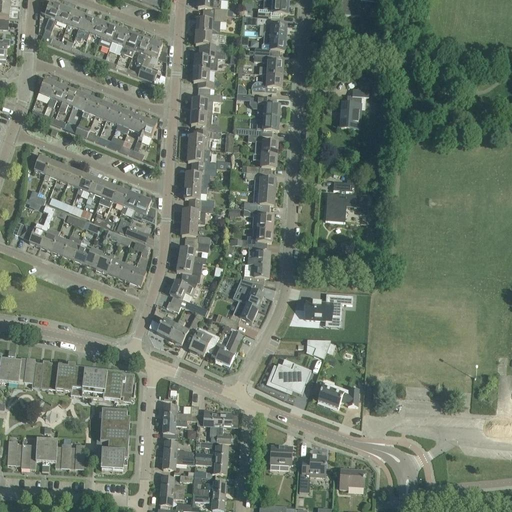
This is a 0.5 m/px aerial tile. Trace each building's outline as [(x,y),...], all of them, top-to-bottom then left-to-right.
[(153,0),(143,0),(143,3),(158,9),(160,2),(153,0)] [(214,11),(214,17),(230,18),(230,12),(220,11),(220,0),(198,0),(198,10),(214,11)] [(341,0),(340,17),(350,17),(359,18),(361,2),(381,4),(381,0),(341,0)] [(257,19),(270,20),(270,18),(279,18),(279,16),(287,16),(288,3),(273,2),(265,2),(263,1),(262,12),(258,12),(258,14),(257,14),(257,19)] [(56,23),(62,8),(50,4),(44,2),(40,14),(46,16),(45,18),(49,20),(45,31),(45,32),(41,42),(50,46),(52,40),(50,40),(51,37),(51,36),(56,23)] [(10,6),(0,5),(0,18),(9,19),(10,6)] [(56,23),(68,27),(73,13),(62,8),(56,23)] [(84,17),(73,13),(68,27),(79,31),(84,17)] [(214,17),(211,16),(211,22),(197,21),(196,34),(219,35),(219,23),(227,24),(227,23),(231,23),(231,18),(230,18),(214,17)] [(84,33),(90,35),(95,21),(84,17),(79,31),(75,41),(81,43),(84,33)] [(270,26),(270,20),(257,19),(256,26),(264,27),(264,38),(285,40),(286,28),(270,26)] [(9,22),(0,20),(0,31),(8,32),(9,22)] [(101,40),(107,25),(95,21),(90,35),(101,40)] [(118,30),(107,25),(101,40),(99,46),(110,50),(118,30)] [(129,34),(118,30),(110,50),(121,55),(129,34)] [(140,38),(129,34),(121,55),(132,59),(134,52),(135,53),(140,38)] [(218,48),(219,35),(196,34),(196,47),(201,47),(200,53),(225,55),(225,48),(218,48)] [(55,38),(51,36),(51,37),(50,40),(52,40),(50,46),(59,49),(61,44),(61,43),(54,40),(55,38)] [(137,66),(138,67),(142,68),(151,42),(140,38),(135,53),(139,54),(137,60),(139,62),(137,66)] [(284,53),(285,40),(264,38),(263,46),(262,47),(261,50),(263,51),(255,51),(254,57),(267,57),(267,52),(284,53)] [(0,46),(0,62),(6,63),(6,61),(7,57),(7,48),(10,48),(10,41),(2,41),(2,43),(2,47),(0,46)] [(66,46),(61,44),(59,49),(70,53),(72,49),(73,44),(67,42),(66,46)] [(166,65),(167,50),(167,49),(163,47),(151,42),(142,68),(139,75),(138,79),(153,85),(157,76),(147,72),(152,59),(157,61),(166,65)] [(81,58),(92,62),(94,57),(85,54),(88,45),(87,44),(83,53),(81,58)] [(83,53),(72,49),(70,53),(81,58),(83,53)] [(194,71),(209,72),(218,73),(218,61),(224,61),(225,55),(200,53),(200,59),(195,58),(194,71)] [(92,62),(104,66),(105,62),(106,61),(94,57),(92,62)] [(116,66),(106,61),(105,62),(104,66),(115,70),(117,66),(116,66)] [(259,76),(262,76),(282,78),(283,64),(268,63),(268,69),(260,69),(259,76)] [(128,71),(117,66),(115,70),(126,75),(128,71)] [(138,79),(139,75),(136,73),(128,71),(126,75),(138,79)] [(199,84),(198,90),(210,91),(213,91),(214,91),(214,84),(208,84),(209,72),(194,71),(193,84),(199,84)] [(282,78),(262,76),(262,85),(260,84),(258,84),(256,84),(254,86),(252,87),(252,88),(252,94),(276,96),(277,90),(281,90),(282,78)] [(359,77),(358,85),(362,86),(369,86),(373,86),(374,86),(383,87),(383,78),(359,77)] [(39,95),(51,100),(57,85),(45,81),(39,95)] [(51,100),(48,108),(53,110),(56,102),(61,104),(67,90),(57,85),(51,100)] [(68,106),(73,109),(79,94),(67,90),(61,104),(58,112),(64,115),(68,106)] [(193,101),(192,114),(212,115),(212,114),(213,114),(214,104),(222,104),(223,98),(213,97),(213,91),(210,91),(198,90),(198,96),(197,102),(193,101)] [(342,105),(341,130),(351,130),(359,131),(361,107),(362,99),(368,100),(369,93),(363,92),(358,92),(353,92),(353,98),(347,98),(347,106),(342,105)] [(73,109),(84,113),(90,99),(79,94),(73,109)] [(90,99),(84,113),(82,119),(87,121),(90,115),(95,117),(101,103),(90,99)] [(258,107),(257,119),(279,120),(279,107),(275,107),(275,101),(266,101),(251,100),(250,106),(258,107)] [(112,108),(101,103),(95,117),(106,122),(112,108)] [(112,108),(106,122),(117,126),(123,112),(112,108)] [(32,118),(42,122),(44,117),(32,112),(32,118)] [(135,117),(123,112),(117,126),(115,131),(126,135),(128,130),(129,131),(135,117)] [(192,114),(191,127),(195,127),(195,133),(218,135),(219,128),(212,127),(211,127),(212,115),(192,114)] [(44,117),(42,122),(53,126),(54,121),(44,117)] [(146,121),(135,117),(129,131),(140,135),(146,121)] [(279,120),(257,119),(256,131),(248,130),(248,137),(261,138),(261,132),(278,133),(279,120)] [(53,126),(65,131),(67,126),(55,121),(53,126)] [(157,126),(146,121),(140,135),(139,138),(138,141),(143,143),(145,137),(151,140),(157,126)] [(75,135),(77,130),(67,126),(65,131),(75,135)] [(75,135),(86,140),(89,134),(90,132),(79,127),(77,130),(75,135)] [(190,138),(189,151),(210,153),(210,152),(209,152),(210,140),(219,141),(219,135),(195,133),(195,139),(190,138)] [(100,139),(89,134),(86,140),(98,144),(100,139)] [(261,144),(261,138),(248,137),(248,143),(256,144),(255,156),(276,157),(277,145),(263,144),(261,144)] [(98,144),(109,148),(111,143),(100,139),(98,144)] [(122,148),(111,143),(109,148),(120,153),(122,148)] [(137,143),(136,147),(133,152),(131,158),(142,162),(144,157),(137,154),(141,144),(137,143)] [(133,152),(122,148),(120,153),(131,158),(133,152)] [(210,153),(189,151),(188,164),(192,164),(192,170),(216,172),(216,166),(209,165),(209,159),(210,153)] [(276,170),(276,157),(255,156),(253,156),(253,162),(261,162),(261,169),(276,170)] [(34,172),(45,177),(51,163),(40,158),(34,172)] [(51,163),(45,177),(44,181),(48,183),(50,179),(56,181),(62,167),(51,163)] [(56,181),(68,186),(73,172),(62,167),(56,181)] [(215,178),(216,172),(192,170),(192,176),(187,175),(186,188),(206,189),(209,190),(210,177),(215,178)] [(73,172),(68,186),(79,190),(77,195),(84,176),(73,172)] [(254,181),(254,193),(274,194),(275,182),(271,181),(271,176),(259,175),(243,174),(244,179),(245,179),(245,181),(254,181)] [(96,181),(84,176),(77,195),(81,197),(84,192),(90,195),(96,181)] [(107,185),(96,181),(90,195),(88,200),(93,201),(95,197),(101,199),(107,185)] [(101,199),(112,204),(118,190),(107,185),(101,199)] [(352,186),(337,185),(334,185),(333,192),(351,194),(352,186)] [(189,201),(189,207),(213,209),(213,202),(199,201),(199,195),(206,196),(206,189),(186,188),(185,201),(189,201)] [(112,204),(123,208),(129,194),(118,190),(112,204)] [(34,204),(35,204),(37,198),(39,195),(33,192),(32,193),(29,202),(34,204)] [(274,194),(254,193),(253,193),(260,194),(259,207),(274,208),(274,194)] [(140,199),(129,194),(123,208),(124,208),(121,215),(125,217),(128,210),(135,213),(140,199)] [(367,215),(367,210),(368,199),(328,196),(328,197),(329,197),(328,206),(327,206),(326,223),(345,224),(346,208),(360,209),(360,214),(367,215)] [(46,201),(37,198),(35,204),(43,207),(46,201)] [(152,203),(140,199),(135,213),(133,216),(143,220),(143,221),(155,226),(156,211),(149,209),(152,203)] [(58,210),(61,203),(52,200),(49,206),(58,210)] [(61,203),(58,210),(69,214),(72,208),(61,203)] [(183,212),(183,225),(197,226),(205,227),(206,214),(212,215),(213,209),(189,207),(189,213),(183,212)] [(25,227),(21,239),(30,242),(29,244),(40,249),(48,230),(53,218),(55,211),(47,208),(43,213),(47,214),(43,227),(37,224),(35,230),(25,227)] [(72,208),(69,214),(81,219),(83,212),(72,208)] [(229,218),(230,218),(229,221),(234,221),(234,218),(240,218),(240,211),(229,211),(229,218)] [(253,230),(272,231),(273,219),(269,218),(269,213),(257,212),(244,211),(243,217),(253,218),(252,230),(253,230)] [(83,212),(81,219),(90,222),(92,216),(83,212)] [(75,226),(77,220),(69,217),(67,223),(75,226)] [(103,227),(105,221),(97,218),(94,224),(103,227)] [(77,220),(75,226),(86,231),(88,225),(77,220)] [(105,221),(103,227),(112,231),(114,225),(105,221)] [(86,231),(97,235),(99,229),(88,225),(86,231)] [(196,239),(197,226),(183,225),(182,238),(196,239)] [(116,233),(125,236),(128,230),(119,227),(116,233)] [(128,230),(125,236),(137,241),(140,233),(129,228),(128,230)] [(54,232),(48,230),(40,249),(51,253),(57,239),(59,235),(54,232)] [(249,249),(265,250),(267,250),(267,244),(271,245),(272,231),(253,230),(253,238),(247,238),(247,242),(241,242),(241,243),(236,242),(235,248),(240,248),(249,249)] [(108,242),(109,240),(112,234),(106,232),(103,239),(108,242)] [(119,244),(122,238),(112,234),(109,240),(119,244)] [(67,244),(57,239),(51,253),(62,258),(70,238),(67,244)] [(81,242),(70,238),(62,258),(73,262),(81,244),(81,242)] [(131,242),(122,238),(119,244),(129,248),(131,242)] [(92,249),(81,244),(73,262),(85,267),(91,250),(92,249)] [(142,253),(145,247),(136,244),(133,250),(142,253)] [(208,255),(209,246),(197,245),(197,253),(208,255)] [(150,249),(145,247),(142,253),(141,256),(147,259),(148,255),(150,249)] [(264,255),(265,250),(249,249),(249,254),(248,260),(247,267),(270,268),(271,255),(264,255)] [(91,250),(85,267),(96,271),(102,257),(102,255),(91,250)] [(178,262),(200,266),(203,266),(206,267),(207,260),(194,258),(195,252),(181,250),(178,262)] [(96,271),(107,276),(114,257),(110,256),(108,260),(102,257),(96,271)] [(114,257),(107,276),(118,280),(124,266),(113,262),(115,258),(114,257)] [(178,262),(176,274),(182,275),(181,281),(196,286),(198,278),(201,278),(203,266),(200,266),(178,262)] [(135,271),(124,266),(118,280),(129,285),(135,271)] [(269,281),(270,268),(247,267),(245,267),(244,278),(243,278),(242,282),(264,287),(265,280),(269,281)] [(147,275),(135,271),(129,285),(141,289),(147,275)] [(197,315),(197,316),(203,318),(206,319),(208,312),(188,304),(191,298),(192,298),(195,292),(194,292),(196,286),(181,281),(181,282),(180,285),(176,284),(170,297),(174,299),(171,305),(180,309),(197,315)] [(261,296),(264,287),(242,282),(241,288),(244,290),(242,296),(238,303),(258,312),(264,298),(261,296)] [(307,303),(306,321),(331,323),(331,318),(341,319),(342,306),(352,307),(353,298),(326,297),(329,298),(329,300),(329,305),(321,304),(313,304),(313,303),(313,304),(307,303)] [(235,311),(232,317),(240,321),(243,321),(252,325),(258,312),(238,303),(235,311)] [(180,309),(171,305),(169,304),(167,310),(178,315),(180,309)] [(195,333),(203,318),(197,316),(189,330),(195,333)] [(222,318),(219,324),(226,327),(232,330),(235,332),(238,325),(231,321),(227,320),(222,318)] [(164,338),(169,340),(176,327),(164,321),(157,334),(164,338)] [(176,327),(169,340),(174,343),(182,347),(189,334),(182,330),(185,324),(179,321),(176,327)] [(211,356),(212,356),(212,355),(215,349),(214,349),(215,347),(219,339),(199,330),(190,351),(204,358),(206,352),(212,355),(211,356)] [(215,349),(212,355),(212,356),(217,358),(215,362),(225,367),(225,368),(230,371),(232,366),(231,365),(235,358),(234,357),(243,337),(234,334),(232,333),(224,351),(215,347),(214,349),(215,349)] [(307,342),(307,347),(316,351),(313,357),(324,362),(330,346),(331,343),(330,343),(307,342)] [(35,365),(35,364),(27,363),(28,361),(21,360),(21,363),(19,381),(24,382),(24,385),(32,386),(35,365)] [(0,383),(8,384),(11,362),(1,361),(0,369),(0,383)] [(18,386),(19,381),(21,363),(11,362),(8,384),(18,386)] [(32,389),(55,392),(58,367),(49,366),(50,363),(43,362),(43,365),(35,364),(35,365),(32,386),(32,389)] [(59,364),(58,367),(55,392),(72,394),(74,372),(75,366),(59,364)] [(274,368),(267,386),(284,393),(286,391),(302,397),(311,373),(294,366),(293,370),(292,372),(278,366),(277,369),(274,368)] [(71,397),(113,403),(123,404),(123,400),(134,401),(136,386),(133,386),(134,380),(123,378),(124,375),(117,374),(117,377),(107,376),(108,373),(96,372),(95,375),(74,372),(72,394),(71,397)] [(323,388),(318,404),(338,411),(341,404),(348,406),(348,408),(358,409),(359,391),(349,390),(349,395),(332,389),(331,391),(323,388)] [(164,421),(192,423),(197,423),(198,417),(198,409),(191,408),(191,416),(176,415),(176,409),(165,408),(164,421)] [(97,444),(96,450),(99,450),(98,466),(101,466),(101,470),(102,470),(123,471),(124,471),(124,468),(127,468),(128,454),(124,454),(125,446),(128,446),(129,438),(126,438),(126,430),(129,430),(130,423),(126,423),(127,413),(114,412),(115,410),(105,409),(102,409),(100,443),(97,442),(97,444)] [(212,444),(217,444),(218,418),(212,417),(213,414),(205,413),(204,417),(198,417),(197,423),(197,428),(211,429),(210,440),(211,440),(211,444),(212,444)] [(231,430),(231,426),(232,418),(218,418),(217,444),(230,445),(231,438),(223,437),(223,429),(231,430)] [(165,440),(178,440),(178,436),(174,435),(175,428),(186,429),(186,425),(192,426),(192,423),(164,421),(163,435),(166,435),(165,440)] [(196,433),(188,432),(187,441),(196,442),(196,433)] [(46,464),(47,442),(36,441),(36,450),(35,463),(36,463),(46,464)] [(57,442),(47,442),(46,464),(56,465),(57,449),(57,442)] [(21,468),(23,446),(17,446),(17,443),(9,443),(8,465),(15,465),(15,468),(21,468)] [(165,444),(164,457),(195,460),(195,456),(193,456),(193,454),(188,454),(188,453),(175,452),(176,445),(165,444)] [(35,463),(36,450),(31,450),(31,447),(23,446),(21,468),(29,469),(29,471),(36,471),(36,463),(35,463)] [(62,449),(57,449),(56,465),(55,470),(62,470),(62,468),(69,468),(71,450),(71,447),(62,447),(62,449)] [(69,468),(69,471),(76,471),(76,469),(83,469),(83,472),(84,472),(84,462),(85,448),(76,447),(76,450),(74,450),(71,450),(69,468)] [(270,466),(292,467),(293,449),(292,449),(292,451),(286,450),(286,449),(271,448),(270,466)] [(227,464),(228,450),(215,449),(215,456),(213,456),(213,457),(196,455),(195,456),(195,460),(195,461),(227,464)] [(195,461),(195,460),(164,457),(163,471),(174,472),(174,466),(195,468),(195,461)] [(303,462),(301,495),(309,495),(310,478),(325,479),(326,459),(310,458),(310,462),(303,462)] [(227,464),(195,461),(195,468),(195,467),(213,468),(212,476),(226,477),(227,464)] [(365,473),(341,471),(340,491),(348,491),(348,489),(364,490),(365,473)] [(161,493),(184,495),(185,489),(173,488),(173,481),(162,480),(161,493)] [(193,497),(225,499),(226,485),(214,485),(213,492),(203,491),(203,492),(193,492),(193,497)] [(184,502),(184,495),(161,493),(160,507),(171,508),(172,501),(184,502)] [(223,511),(225,499),(193,497),(192,507),(191,511),(192,511),(194,511),(195,504),(212,505),(211,511),(223,511)]
